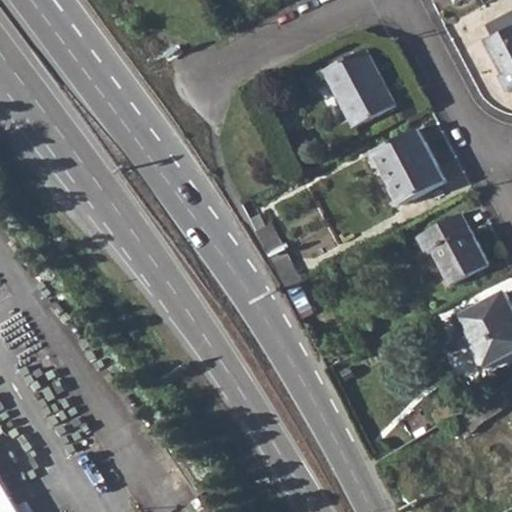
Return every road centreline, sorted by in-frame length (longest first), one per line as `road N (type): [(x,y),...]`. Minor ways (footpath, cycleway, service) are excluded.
road 1 (trunk): [(373,511),(254,301),(55,28)]
road 2 (trunk): [(0,51),(172,287),(316,511)]
road 3 (residential): [(400,0),(488,166)]
road 4 (residential): [(207,76),(364,0)]
